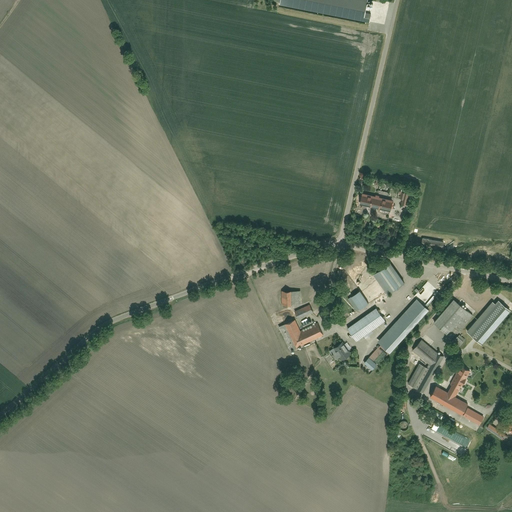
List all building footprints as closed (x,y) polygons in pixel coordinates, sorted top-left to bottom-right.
[(365,0),(280,0),(279,5),(369,23),(372,12),(364,10),(365,0)] [(403,190),(397,189),(396,195),(401,196),(401,200),(406,201),(407,194),(403,193),(403,190)] [(393,201),(362,196),(361,202),(392,208),(393,201)] [(446,240),(425,236),(424,242),(444,246),(446,240)] [(374,276),(387,294),(404,282),(390,264),(374,276)] [(349,299),(358,313),(385,294),(378,285),(363,296),(360,291),(349,299)] [(297,290),(280,290),(280,304),(297,304),(297,290)] [(369,359),(377,366),(431,306),(419,295),(378,342),(381,345),(369,359)] [(474,313),(457,298),(437,321),(449,332),(457,323),(462,327),(474,313)] [(298,311),(301,317),(317,310),(314,304),(298,311)] [(384,321),(376,309),(348,329),(357,341),(384,321)] [(294,321),(280,327),(290,351),(322,337),(317,326),(300,333),(294,321)] [(408,384),(423,392),(443,357),(421,340),(413,350),(429,363),(427,367),(420,363),(408,384)] [(342,343),(331,351),(340,363),(351,355),(342,343)] [(436,383),(430,394),(463,413),(469,403),(453,394),(467,368),(459,363),(445,388),(436,384),(436,383)] [(461,415),(459,422),(471,426),(473,418),(461,415)] [(484,426),(503,438),(507,432),(488,420),(484,426)]
